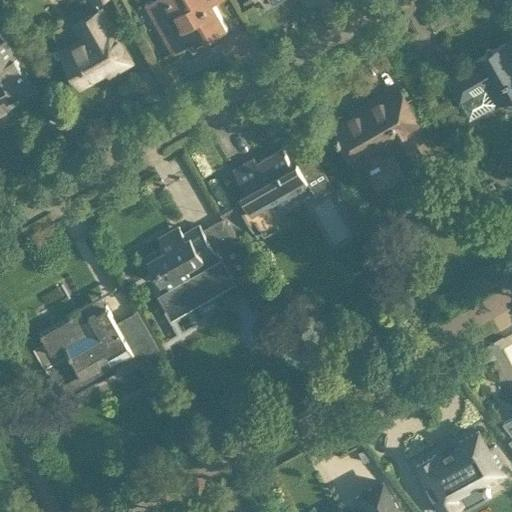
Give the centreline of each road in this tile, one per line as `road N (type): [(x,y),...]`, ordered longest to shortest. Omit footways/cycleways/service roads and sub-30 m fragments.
road 1 (residential): [(0,217),(397,0)]
road 2 (track): [(134,511),(511,298)]
